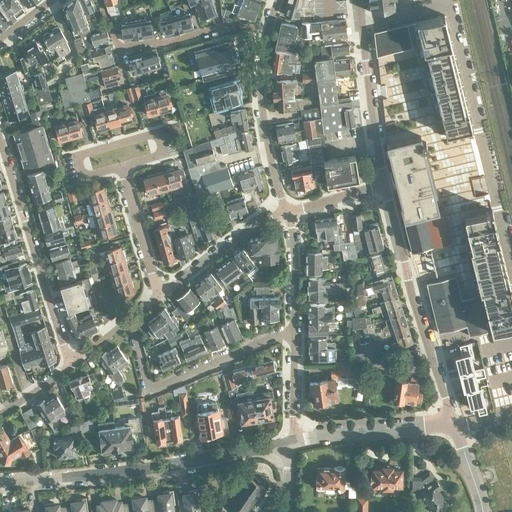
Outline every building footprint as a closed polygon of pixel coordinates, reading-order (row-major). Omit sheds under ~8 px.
[(0,0),(0,8),(9,22),(16,17),(11,10),(9,12),(6,8),(8,7),(3,0),(0,0)] [(3,0),(8,7),(6,8),(9,12),(11,10),(16,17),(25,11),(16,0),(3,0)] [(80,25),(70,0),(63,6),(71,28),(80,25)] [(94,48),(89,27),(87,22),(88,22),(78,0),(69,0),(70,0),(80,25),(82,24),(83,29),(83,30),(84,35),(81,36),(85,51),(94,48)] [(78,0),(88,22),(87,22),(89,28),(98,24),(93,11),(95,10),(90,0),(78,0)] [(105,0),(109,11),(115,9),(113,2),(119,0),(118,0),(105,0)] [(188,0),(191,7),(194,5),(200,20),(206,17),(207,18),(211,16),(211,15),(217,13),(214,4),(212,0),(188,0)] [(241,5),(257,10),(261,0),(259,0),(242,0),(241,4),(241,5)] [(310,14),(314,14),(314,11),(313,11),(312,0),(288,0),(287,3),(309,10),(310,14)] [(369,0),(371,11),(387,9),(387,5),(395,4),(394,0),(369,0)] [(257,10),(241,5),(236,3),(233,12),(233,13),(234,13),(237,14),(237,15),(253,20),(257,10)] [(305,15),(310,14),(309,10),(287,3),(284,14),(298,18),(299,13),(305,15)] [(0,28),(9,22),(0,8),(0,28)] [(449,8),(414,17),(445,138),(480,129),(449,8)] [(185,12),(175,15),(180,34),(194,30),(193,27),(194,27),(192,22),(193,22),(192,17),(191,17),(189,12),(185,13),(185,12)] [(165,19),(160,20),(162,25),(161,26),(163,31),(163,30),(165,36),(165,35),(166,38),(180,34),(175,15),(164,18),(165,19)] [(146,19),(135,20),(139,40),(153,37),(153,35),(152,29),(153,29),(152,24),(151,24),(151,19),(146,20),(146,19)] [(347,37),(346,28),(345,19),(317,22),(310,23),(311,37),(319,36),(321,34),(323,34),(323,39),(347,37)] [(125,23),(121,24),(121,29),(122,34),(123,39),(124,39),(124,42),(139,40),(135,20),(125,22),(125,23)] [(282,22),(279,33),(295,36),(298,27),(296,26),(282,22)] [(300,37),(307,37),(311,37),(310,23),(310,22),(301,22),(300,37)] [(51,33),(63,53),(70,50),(67,41),(59,28),(58,28),(57,27),(56,27),(53,29),(52,30),(53,31),(51,33)] [(409,27),(376,34),(381,59),(417,51),(409,27)] [(85,51),(81,36),(75,38),(72,29),(69,30),(77,53),(85,51)] [(102,42),(109,40),(106,30),(91,34),(95,48),(103,46),(102,42)] [(63,53),(51,33),(49,34),(48,32),(47,32),(44,34),(43,36),(44,37),(43,37),(51,51),(56,48),(60,55),(63,54),(63,53)] [(295,36),(279,33),(275,48),(292,50),(293,46),(295,46),(297,45),(298,38),(297,37),(295,36)] [(320,46),(319,36),(311,37),(312,41),(313,47),(320,46)] [(230,40),(194,50),(203,81),(239,71),(237,64),(240,63),(238,56),(243,56),(241,50),(237,52),(235,46),(232,47),(230,40)] [(39,64),(47,59),(43,51),(42,52),(36,42),(22,51),(28,61),(32,58),(34,62),(36,60),(39,64)] [(349,53),(348,43),(322,46),(320,46),(313,47),(319,46),(320,52),(322,51),(323,56),(349,53)] [(101,66),(106,64),(114,62),(110,46),(90,51),(93,60),(99,59),(101,66)] [(156,48),(142,52),(147,71),(157,68),(157,67),(161,65),(160,60),(161,60),(159,55),(158,56),(157,50),(156,51),(156,48)] [(299,73),(300,64),(301,61),(297,61),(298,57),(295,57),(296,53),(275,50),(272,70),(296,73),(299,73)] [(142,52),(128,56),(128,59),(129,64),(130,69),(131,69),(132,74),(137,73),(137,74),(147,71),(142,52)] [(63,54),(60,55),(56,59),(59,64),(66,59),(63,54)] [(23,57),(17,59),(21,73),(28,71),(23,57)] [(317,82),(336,80),(336,76),(351,74),(349,58),(334,60),(333,57),(314,59),(317,82)] [(83,75),(92,73),(89,62),(80,65),(82,73),(83,75)] [(92,73),(83,75),(85,81),(90,80),(92,81),(99,79),(100,77),(102,76),(106,87),(116,84),(115,81),(119,80),(118,77),(119,77),(116,67),(104,71),(103,69),(92,73)] [(0,94),(1,96),(22,89),(16,71),(0,75),(0,94)] [(34,90),(47,85),(43,72),(30,76),(34,90)] [(70,107),(81,103),(91,100),(85,81),(83,75),(82,73),(65,78),(68,88),(60,91),(65,108),(70,107)] [(303,82),(315,82),(315,73),(303,74),(303,82)] [(297,88),(297,79),(277,81),(277,82),(274,82),(273,83),(273,87),(275,89),(277,89),(277,91),(281,91),(281,100),(288,99),(287,95),(294,94),(298,93),(298,87),(297,88)] [(336,80),(317,82),(318,91),(320,105),(351,100),(350,96),(341,98),(340,89),(337,90),(336,80)] [(238,91),(235,81),(213,88),(212,89),(211,85),(204,87),(206,93),(209,92),(210,96),(212,96),(216,110),(225,107),(224,105),(240,100),(237,91),(238,91)] [(180,94),(181,94),(190,91),(188,84),(179,87),(180,94)] [(34,90),(41,110),(42,115),(54,111),(51,102),(52,101),(47,85),(34,90)] [(136,100),(142,98),(138,85),(132,87),(136,100)] [(136,100),(132,87),(127,89),(131,102),(136,101),(136,100)] [(91,99),(102,95),(100,88),(89,91),(91,99)] [(154,92),(155,93),(160,113),(168,111),(167,110),(171,109),(170,105),(172,105),(169,96),(168,97),(165,88),(154,92)] [(29,114),(22,89),(1,96),(8,120),(29,114)] [(182,100),(198,96),(196,89),(190,91),(181,94),(180,94),(182,100)] [(279,110),(301,109),(303,109),(302,98),(288,99),(281,100),(281,91),(277,91),(273,91),(274,100),(278,100),(279,110)] [(153,115),(160,113),(155,93),(143,96),(145,103),(144,104),(146,112),(148,112),(149,115),(153,114),(153,115)] [(324,132),(348,128),(348,127),(356,125),(352,100),(351,100),(320,105),(320,107),(324,132)] [(92,102),(83,104),(86,115),(94,112),(92,102)] [(117,107),(121,123),(122,124),(129,122),(128,121),(133,120),(132,116),(133,116),(131,107),(129,108),(128,104),(117,107)] [(117,124),(121,123),(117,107),(105,111),(110,128),(117,126),(117,124)] [(324,136),(324,132),(320,107),(313,108),(303,109),(301,109),(302,119),(304,129),(305,133),(306,139),(320,136),(321,143),(323,159),(324,160),(328,160),(324,136)] [(217,139),(248,128),(248,127),(245,109),(231,111),(233,124),(220,129),(220,128),(215,130),(217,138),(217,139)] [(41,110),(29,114),(33,125),(44,122),(42,115),(41,110)] [(103,130),(110,128),(105,111),(94,114),(95,118),(93,118),(96,127),(97,126),(98,130),(102,129),(103,130)] [(188,134),(193,133),(207,129),(203,115),(184,121),(188,134)] [(66,122),(71,140),(78,137),(78,136),(82,135),(81,131),(82,131),(80,122),(78,123),(77,119),(66,122)] [(304,129),(302,119),(299,119),(300,123),(293,124),(293,122),(277,125),(278,134),(304,129)] [(71,140),(66,122),(55,126),(56,129),(54,130),(57,138),(58,138),(59,141),(63,140),(64,142),(71,140)] [(25,168),(40,163),(53,159),(42,125),(14,134),(25,168)] [(217,139),(217,138),(196,146),(192,147),(183,150),(188,169),(189,168),(198,198),(199,197),(204,195),(207,194),(201,175),(219,169),(212,146),(220,143),(221,145),(224,154),(229,152),(238,150),(244,149),(245,150),(253,148),(249,131),(248,128),(217,139)] [(304,129),(278,134),(280,142),(296,139),(295,135),(305,133),(304,129)] [(387,140),(389,148),(409,243),(449,233),(444,212),(441,212),(425,147),(430,145),(429,139),(423,140),(421,132),(387,140)] [(321,143),(307,145),(310,162),(317,161),(324,160),(321,143)] [(298,154),(301,153),(299,146),(296,147),(296,144),(289,145),(289,144),(280,146),(284,163),(292,161),(292,160),(299,159),(298,154)] [(317,161),(318,168),(325,166),(328,184),(359,179),(355,156),(328,160),(324,160),(317,161)] [(55,167),(53,159),(40,163),(43,171),(55,167)] [(311,169),(318,168),(317,161),(310,162),(310,166),(291,169),(293,178),(294,177),(296,189),(297,189),(298,194),(305,192),(305,187),(314,186),(311,169)] [(263,165),(258,167),(248,170),(254,189),(264,186),(259,170),(264,168),(263,165)] [(208,194),(213,192),(218,190),(234,185),(231,177),(228,167),(219,169),(201,175),(207,194),(208,194)] [(184,171),(178,173),(177,169),(174,170),(173,169),(166,171),(167,173),(171,188),(172,191),(188,186),(184,171)] [(231,177),(234,185),(239,183),(238,180),(240,179),(244,192),(254,189),(248,170),(235,174),(231,177)] [(31,189),(47,184),(43,171),(27,176),(31,189)] [(63,180),(61,172),(52,174),(54,182),(63,180)] [(162,172),(154,174),(159,192),(171,188),(167,173),(162,174),(162,172)] [(159,192),(154,174),(147,177),(147,178),(143,179),(144,182),(143,183),(145,192),(147,191),(148,195),(159,192)] [(51,197),(47,184),(31,189),(35,202),(51,197)] [(91,203),(108,198),(106,191),(104,191),(103,187),(99,188),(99,187),(91,189),(91,191),(88,192),(91,203)] [(218,190),(213,192),(217,204),(219,204),(221,207),(214,209),(219,224),(229,221),(218,190)] [(75,192),(68,194),(70,202),(77,200),(75,192)] [(56,202),(67,199),(66,195),(62,196),(62,193),(54,196),(56,202)] [(174,199),(175,200),(177,207),(177,206),(185,204),(188,202),(186,196),(174,199)] [(243,197),(227,202),(232,218),(248,212),(243,197)] [(110,206),(108,198),(91,203),(94,215),(110,210),(108,206),(110,206)] [(164,207),(162,201),(151,204),(153,211),(164,207)] [(0,216),(10,213),(7,204),(0,206),(0,216)] [(185,204),(177,206),(183,222),(190,220),(187,213),(185,204)] [(41,222),(57,216),(56,211),(59,210),(58,205),(37,211),(41,222)] [(203,208),(187,213),(190,220),(192,226),(194,226),(194,227),(208,223),(203,208)] [(511,266),(499,208),(469,215),(485,288),(495,329),(511,324),(511,266)] [(166,216),(164,209),(154,212),(155,219),(166,216)] [(110,210),(94,215),(97,226),(114,221),(112,214),(111,214),(110,210)] [(353,229),(362,228),(361,214),(352,215),(353,229)] [(59,222),(57,216),(41,222),(44,232),(45,232),(46,234),(66,228),(63,221),(59,222)] [(6,231),(14,228),(11,217),(0,220),(0,230),(5,229),(6,231)] [(336,217),(315,220),(315,222),(313,222),(312,224),(312,228),(314,229),(316,229),(318,239),(334,237),(335,243),(334,243),(334,244),(333,244),(334,250),(342,250),(347,250),(350,260),(351,260),(357,258),(356,250),(355,244),(355,241),(344,242),(344,240),(342,240),(340,227),(337,227),(336,217)] [(114,221),(97,226),(101,238),(104,237),(105,238),(113,236),(112,234),(116,233),(115,229),(117,228),(114,221)] [(354,233),(355,241),(355,244),(366,241),(381,237),(377,222),(369,224),(370,229),(354,233)] [(159,247),(172,243),(172,242),(169,243),(167,234),(171,233),(169,223),(157,226),(157,229),(154,230),(159,247)] [(213,238),(208,223),(194,227),(197,237),(201,235),(203,241),(213,238)] [(74,226),(69,228),(66,229),(66,228),(46,234),(46,235),(45,235),(48,245),(65,240),(63,235),(73,232),(75,240),(78,239),(74,226)] [(190,245),(194,244),(189,227),(185,228),(187,235),(176,238),(174,231),(171,232),(179,259),(178,259),(180,265),(185,263),(183,257),(193,254),(190,245)] [(0,242),(17,237),(14,228),(6,231),(5,229),(0,230),(0,242)] [(250,239),(250,241),(247,241),(248,247),(243,249),(249,256),(252,254),(255,254),(255,252),(261,252),(261,250),(269,249),(268,236),(267,236),(266,232),(260,233),(260,237),(250,239)] [(269,236),(268,236),(269,249),(261,250),(261,252),(255,252),(255,254),(252,254),(249,256),(253,261),(255,261),(261,261),(262,262),(278,261),(277,240),(276,240),(275,235),(269,236)] [(366,241),(355,244),(356,250),(368,247),(369,251),(370,251),(371,255),(382,252),(380,248),(384,248),(381,237),(366,241)] [(79,244),(81,250),(91,248),(89,241),(79,244)] [(172,243),(159,247),(163,263),(167,262),(168,264),(177,262),(175,255),(173,255),(172,250),(174,250),(172,243)] [(0,260),(4,260),(23,254),(20,245),(4,249),(5,254),(0,256),(0,260)] [(70,256),(69,253),(67,245),(50,250),(53,261),(70,256)] [(107,262),(125,257),(123,250),(121,250),(120,246),(116,247),(116,246),(108,248),(108,250),(104,251),(107,262)] [(253,261),(249,256),(243,249),(233,256),(251,279),(259,272),(259,271),(257,268),(253,261)] [(342,250),(342,251),(343,260),(350,259),(350,260),(347,250),(342,250)] [(306,262),(327,262),(327,256),(322,256),(322,252),(306,252),(306,262)] [(382,252),(371,255),(371,256),(365,258),(370,276),(383,273),(382,269),(389,267),(385,252),(382,252)] [(127,264),(125,257),(107,262),(111,274),(127,269),(125,265),(127,264)] [(56,273),(78,266),(76,261),(71,262),(70,258),(53,263),(56,273)] [(216,269),(225,281),(231,276),(233,278),(237,275),(236,273),(240,270),(231,258),(216,269)] [(330,262),(327,262),(306,262),(306,273),(322,273),(322,269),(330,269),(330,262)] [(8,279),(8,280),(29,273),(26,264),(18,266),(17,263),(4,267),(8,279)] [(80,271),(78,266),(56,273),(59,283),(76,278),(74,273),(80,271)] [(127,269),(111,274),(114,285),(131,280),(129,273),(128,273),(127,269)] [(259,271),(259,272),(262,279),(267,277),(264,269),(259,271)] [(29,273),(8,280),(10,288),(16,286),(16,288),(32,283),(29,273)] [(220,297),(216,291),(221,287),(211,273),(204,278),(205,278),(203,280),(207,286),(207,287),(206,288),(207,289),(205,290),(210,296),(211,294),(215,300),(207,306),(211,312),(216,309),(220,306),(225,302),(221,296),(220,297)] [(457,275),(429,281),(440,330),(466,324),(469,335),(495,329),(485,288),(462,294),(457,275)] [(395,286),(392,276),(369,284),(372,293),(376,292),(395,286)] [(86,305),(92,315),(78,321),(74,314),(65,318),(75,338),(78,339),(97,330),(95,325),(103,322),(96,302),(89,277),(60,286),(69,311),(86,305)] [(329,278),(308,278),(308,289),(340,288),(344,288),(344,283),(329,283),(329,278)] [(354,297),(367,294),(364,279),(354,281),(354,291),(354,293),(354,297)] [(114,285),(116,292),(113,293),(114,297),(118,296),(121,295),(122,297),(130,294),(129,293),(133,292),(132,288),(134,288),(131,280),(114,285)] [(207,286),(203,280),(195,286),(202,295),(200,297),(206,305),(211,301),(208,297),(210,296),(205,290),(207,289),(206,288),(207,287),(207,286)] [(271,282),(264,282),(254,283),(254,290),(257,290),(257,297),(250,297),(250,306),(257,306),(261,305),(278,305),(280,305),(279,297),(274,297),(274,291),(271,292),(271,282)] [(395,286),(376,292),(376,294),(378,294),(379,297),(383,295),(385,300),(398,296),(395,286)] [(340,288),(308,289),(309,300),(327,299),(327,293),(340,293),(340,288)] [(33,289),(19,294),(15,295),(14,291),(2,295),(4,301),(13,298),(15,302),(17,302),(21,312),(39,306),(33,289)] [(175,308),(180,313),(184,320),(190,315),(186,310),(198,301),(189,289),(176,300),(179,305),(175,308)] [(104,300),(101,291),(95,293),(98,302),(104,300)] [(352,297),(352,300),(352,308),(366,305),(367,294),(355,297),(352,297)] [(398,296),(385,300),(386,304),(372,309),(374,313),(381,311),(401,305),(398,296)] [(220,306),(234,339),(241,336),(234,319),(237,318),(233,308),(229,309),(225,302),(220,306)] [(309,313),(331,312),(334,312),(334,307),(331,307),(331,308),(325,308),(325,304),(309,304),(309,313)] [(270,319),(278,319),(278,305),(261,305),(261,319),(261,323),(270,323),(270,319)] [(390,318),(404,314),(401,305),(381,311),(382,313),(384,312),(385,315),(389,314),(390,318)] [(228,342),(234,339),(220,306),(216,309),(223,323),(220,324),(228,342)] [(250,324),(258,323),(257,306),(250,306),(249,306),(250,320),(250,324)] [(360,306),(353,308),(355,316),(362,315),(360,306)] [(42,317),(39,307),(9,317),(14,330),(20,329),(18,324),(42,317)] [(164,308),(157,313),(158,315),(174,335),(175,335),(176,334),(174,332),(179,329),(175,324),(178,321),(173,315),(171,317),(164,308)] [(330,321),(334,321),(334,312),(331,312),(309,313),(309,323),(309,324),(319,323),(319,321),(325,322),(330,321)] [(390,318),(386,319),(386,320),(385,321),(387,325),(383,329),(384,331),(385,331),(407,324),(404,314),(390,318)] [(174,335),(158,315),(148,322),(152,328),(148,331),(152,337),(157,334),(158,336),(163,332),(168,339),(174,335)] [(214,327),(213,325),(215,324),(211,315),(205,318),(206,319),(217,347),(224,344),(216,326),(214,327)] [(366,324),(366,318),(365,316),(352,317),(352,320),(352,326),(353,329),(363,329),(364,335),(365,335),(366,342),(370,341),(368,334),(366,324)] [(196,323),(198,328),(199,328),(204,326),(206,331),(203,332),(210,350),(217,347),(206,319),(203,320),(202,320),(196,323)] [(319,323),(309,324),(309,334),(328,334),(328,328),(334,327),(334,321),(330,321),(325,322),(319,321),(319,323)] [(371,323),(366,324),(368,334),(372,333),(375,333),(374,322),(371,323)] [(195,327),(196,329),(198,328),(196,323),(190,327),(190,326),(185,329),(188,334),(192,331),(191,329),(195,327)] [(396,338),(410,333),(407,324),(385,331),(384,331),(375,333),(372,333),(372,336),(376,340),(387,337),(386,336),(393,334),(394,338),(396,338)] [(32,342),(19,346),(20,350),(25,349),(26,351),(34,349),(35,350),(43,348),(51,345),(45,327),(29,332),(32,342)] [(195,338),(190,341),(196,356),(206,352),(199,336),(201,336),(200,333),(194,336),(195,338)] [(392,344),(393,348),(413,342),(410,333),(396,338),(398,342),(392,344)] [(170,338),(168,339),(167,339),(172,347),(177,344),(176,339),(175,335),(174,335),(174,336),(170,338)] [(196,356),(190,341),(188,338),(179,342),(180,345),(187,360),(196,356)] [(334,348),(335,348),(335,343),(327,343),(327,338),(310,338),(310,349),(334,348)] [(355,362),(359,361),(373,358),(370,341),(366,342),(358,344),(360,351),(353,352),(355,362)] [(468,343),(459,345),(461,354),(455,356),(459,373),(474,370),(474,369),(468,343)] [(56,361),(51,345),(43,348),(48,363),(56,361)] [(0,387),(0,388),(7,386),(8,387),(12,386),(13,384),(7,365),(1,366),(0,364),(0,356),(10,353),(7,346),(0,347),(0,387)] [(117,346),(106,353),(116,367),(118,371),(129,363),(117,346)] [(25,349),(20,350),(19,351),(24,365),(38,360),(40,366),(48,363),(43,348),(35,350),(34,349),(26,351),(25,349)] [(163,371),(180,363),(175,354),(177,353),(175,348),(156,356),(163,371)] [(336,359),(335,348),(334,348),(310,349),(310,359),(336,359)] [(122,376),(118,371),(116,367),(106,353),(105,351),(98,356),(117,383),(112,386),(114,389),(119,385),(121,383),(123,382),(122,376)] [(409,351),(399,353),(401,363),(411,361),(409,351)] [(234,382),(235,382),(250,378),(257,376),(275,371),(274,368),(276,366),(275,362),(273,361),(272,361),(272,360),(250,366),(252,374),(248,375),(247,372),(249,371),(248,367),(246,368),(245,367),(231,371),(231,372),(234,382)] [(354,371),(353,363),(330,364),(331,380),(309,383),(311,395),(315,394),(317,403),(318,403),(319,408),(327,407),(326,402),(337,400),(335,388),(341,387),(341,385),(347,385),(347,386),(359,385),(358,370),(354,371)] [(483,367),(474,369),(474,370),(459,373),(463,391),(466,390),(478,387),(478,386),(476,378),(486,376),(483,367)] [(99,388),(106,385),(100,371),(94,374),(99,388)] [(236,388),(235,382),(234,382),(231,372),(224,374),(228,390),(235,388),(236,388)] [(78,401),(89,397),(88,393),(89,393),(88,389),(92,388),(87,374),(69,381),(76,398),(77,398),(78,401)] [(421,401),(422,395),(421,394),(417,393),(419,380),(411,378),(410,382),(397,379),(393,400),(394,401),(394,402),(396,404),(399,405),(402,403),(402,402),(403,402),(403,401),(415,403),(415,402),(419,402),(421,401)] [(119,385),(114,389),(110,392),(114,401),(127,398),(126,393),(124,393),(121,383),(119,385)] [(178,394),(179,394),(187,392),(185,385),(177,388),(178,394)] [(481,386),(478,386),(478,387),(466,390),(470,407),(477,406),(479,415),(487,413),(481,386)] [(187,392),(188,403),(193,402),(197,401),(195,391),(187,392)] [(262,397),(254,399),(257,420),(273,417),(272,411),(276,410),(274,402),(271,403),(270,397),(273,396),(272,391),(261,393),(262,397)] [(187,392),(179,394),(183,416),(190,414),(190,411),(188,403),(187,392)] [(57,422),(57,420),(60,419),(66,414),(63,410),(64,409),(55,395),(45,401),(57,422)] [(257,420),(254,399),(244,400),(243,396),(237,397),(239,408),(236,409),(237,417),(240,416),(241,423),(257,420)] [(57,422),(45,401),(44,400),(36,404),(46,421),(47,420),(55,432),(61,429),(58,424),(57,422)] [(140,412),(138,400),(132,401),(134,413),(140,412)] [(220,422),(218,409),(216,400),(202,402),(203,411),(197,412),(199,420),(196,421),(197,426),(199,426),(201,435),(204,436),(210,435),(211,433),(221,431),(221,430),(228,429),(226,421),(220,422)] [(72,425),(74,425),(79,423),(77,419),(73,408),(72,405),(65,407),(72,425)] [(152,411),(153,422),(156,441),(157,441),(158,446),(165,445),(165,440),(169,439),(164,406),(158,407),(159,410),(152,411)] [(165,406),(164,406),(169,439),(173,438),(174,444),(182,443),(181,437),(182,437),(179,415),(172,416),(171,409),(166,410),(165,406)] [(31,429),(37,425),(31,408),(22,414),(31,429)] [(133,450),(130,432),(139,431),(138,418),(128,419),(128,422),(124,423),(125,426),(114,427),(116,437),(117,448),(125,447),(126,451),(133,450)] [(92,419),(80,424),(81,432),(93,430),(92,419)] [(31,430),(35,439),(35,441),(42,438),(38,427),(31,430)] [(117,448),(116,437),(114,427),(99,429),(102,454),(109,453),(109,449),(117,448)] [(17,435),(7,442),(0,446),(0,453),(1,456),(1,458),(9,461),(10,458),(20,452),(22,455),(29,450),(36,446),(35,441),(35,439),(29,442),(25,444),(23,441),(22,442),(17,435)] [(75,443),(78,442),(77,437),(53,439),(54,449),(56,449),(56,456),(65,456),(65,458),(76,457),(75,443)] [(334,492),(334,488),(349,488),(349,497),(354,497),(355,481),(344,481),(345,467),(342,467),(341,466),(337,465),(336,467),(334,467),(334,468),(317,467),(317,477),(316,477),(316,479),(315,480),(315,484),(316,485),(316,487),(326,487),(326,492),(334,492)] [(392,470),(392,469),(391,467),(385,467),(383,468),(383,469),(373,469),(373,474),(370,474),(370,476),(369,478),(370,478),(370,481),(373,481),(373,485),(382,485),(382,491),(392,491),(392,485),(401,486),(402,470),(392,470)] [(436,479),(429,471),(421,477),(410,477),(410,491),(420,491),(426,498),(422,501),(428,508),(431,506),(435,511),(439,511),(440,511),(443,511),(447,509),(446,507),(449,505),(438,489),(442,487),(436,479)] [(246,511),(264,487),(260,484),(262,481),(254,476),(252,478),(248,475),(226,506),(222,503),(215,511),(246,511)] [(198,511),(197,503),(200,503),(198,489),(188,491),(189,495),(184,496),(185,500),(178,501),(179,511),(198,511)] [(153,501),(154,511),(173,511),(172,504),(175,503),(173,490),(163,491),(163,495),(159,497),(159,500),(153,501)] [(154,511),(153,501),(146,502),(145,499),(141,499),(140,495),(130,496),(132,510),(135,510),(135,511),(154,511)] [(367,511),(368,498),(357,497),(356,511),(367,511)] [(72,508),(66,509),(66,511),(85,511),(86,511),(88,511),(86,498),(76,499),(76,503),(72,505),(72,508)] [(116,499),(108,500),(110,511),(129,511),(128,505),(122,506),(121,503),(116,503),(116,499)] [(110,511),(108,500),(101,501),(102,505),(97,507),(98,510),(91,511),(110,511)] [(66,511),(66,509),(59,510),(59,507),(54,506),(53,503),(43,504),(44,511),(66,511)]
